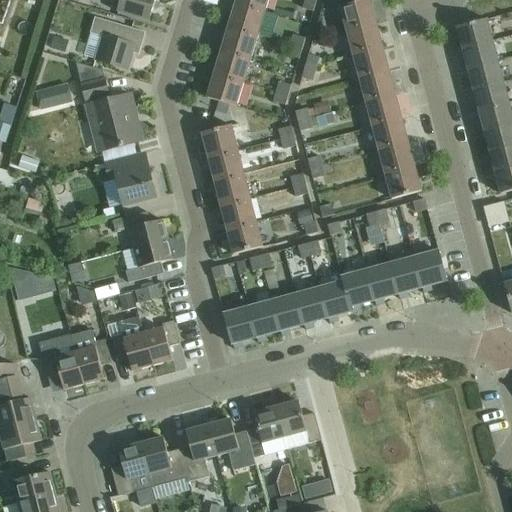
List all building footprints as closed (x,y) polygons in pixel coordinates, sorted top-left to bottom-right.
[(149,22),(155,0),(121,0),(118,13),(149,22)] [(237,0),(236,3),(265,12),(269,0),(237,0)] [(313,12),(317,1),(313,0),(305,0),(303,9),(313,12)] [(347,33),(377,25),(370,0),(341,8),(347,33)] [(265,12),(236,3),(229,27),(258,36),(265,12)] [(91,34),(87,47),(99,51),(96,60),(128,70),(133,54),(139,55),(146,33),(95,18),(91,34)] [(463,50),(493,42),(487,20),(457,28),(463,50)] [(383,49),(377,25),(347,33),(354,57),(383,49)] [(258,36),(229,27),(222,51),(251,59),(258,36)] [(324,45),(327,33),(316,30),(313,42),(324,45)] [(66,52),(69,40),(56,36),(52,48),(66,52)] [(294,36),(291,46),(303,49),(306,39),(294,36)] [(493,42),(463,50),(468,70),(498,63),(493,42)] [(303,49),(291,46),(288,55),(300,59),(303,49)] [(383,49),(354,57),(360,80),(390,72),(383,49)] [(251,59),(222,51),(215,74),(244,83),(251,59)] [(306,67),(316,70),(319,59),(309,56),(306,67)] [(86,102),(109,95),(103,71),(76,63),(86,102)] [(504,83),(498,63),(468,70),(474,91),(504,83)] [(313,82),(316,70),(306,67),(304,73),(302,79),(306,80),(313,82)] [(390,72),(360,80),(367,104),(396,96),(390,72)] [(244,83),(215,74),(208,99),(237,108),(244,83)] [(277,93),(289,96),(292,87),(280,83),(277,93)] [(504,83),(474,91),(479,112),(509,104),(504,83)] [(42,109),(72,101),(68,84),(37,92),(42,109)] [(289,96),(277,93),(274,103),(286,106),(289,96)] [(136,115),(131,95),(90,105),(102,152),(139,143),(132,116),(136,115)] [(396,96),(367,104),(373,128),(402,120),(396,96)] [(328,103),(314,107),(315,109),(317,117),(330,113),(328,103)] [(511,114),(509,104),(479,112),(485,132),(511,124),(511,114)] [(308,109),(296,113),(297,118),(298,123),(310,119),(317,118),(317,117),(315,109),(308,111),(308,109)] [(320,127),(333,124),(331,114),(317,118),(319,126),(320,127)] [(310,119),(298,123),(299,126),(301,132),(308,131),(313,129),(313,128),(319,126),(317,118),(310,119)] [(409,144),(402,120),(373,128),(379,152),(409,144)] [(0,124),(0,141),(4,143),(8,127),(0,124)] [(511,124),(485,132),(490,153),(511,146),(511,124)] [(209,159),(238,152),(232,127),(202,134),(209,159)] [(282,140),(294,137),(291,127),(279,130),(282,140)] [(296,147),(294,137),(282,140),(284,150),(296,147)] [(415,168),(409,144),(379,152),(386,175),(415,168)] [(511,168),(511,146),(490,153),(496,173),(511,168)] [(244,175),(238,152),(209,159),(215,183),(244,175)] [(124,208),(157,199),(150,169),(148,169),(145,155),(106,165),(110,181),(117,179),(124,208)] [(40,161),(24,156),(20,167),(37,172),(40,161)] [(311,170),(323,167),(320,157),(308,160),(311,170)] [(0,181),(13,185),(17,171),(0,166),(0,181)] [(325,177),(323,167),(311,170),(313,180),(325,177)] [(415,168),(386,175),(392,200),(422,192),(415,168)] [(511,168),(496,173),(501,195),(511,192),(511,168)] [(251,199),(244,175),(215,183),(221,207),(251,199)] [(294,188),(306,185),(304,175),(291,178),(294,188)] [(22,185),(20,191),(33,195),(35,189),(22,185)] [(309,195),(306,185),(294,188),(296,198),(309,195)] [(257,223),(251,199),(221,207),(227,231),(257,223)] [(428,210),(425,200),(413,203),(416,213),(428,210)] [(506,200),(489,207),(494,221),(511,214),(506,200)] [(323,219),(335,216),(332,205),(320,208),(323,219)] [(115,207),(104,210),(106,218),(117,216),(115,207)] [(43,208),(40,219),(49,222),(52,211),(43,208)] [(386,210),(376,213),(380,225),(390,222),(386,210)] [(299,226),(312,222),(309,211),(297,215),(299,226)] [(134,249),(168,241),(163,221),(151,224),(148,213),(113,222),(116,234),(129,230),(134,249)] [(380,225),(376,213),(367,216),(370,228),(380,225)] [(60,218),(59,223),(63,227),(68,227),(72,224),(72,219),(69,215),(64,214),(60,218)] [(257,223),(227,231),(234,256),(263,248),(257,223)] [(307,237),(319,234),(316,223),(304,226),(307,237)] [(331,237),(342,233),(339,223),(328,226),(331,237)] [(168,241),(134,249),(140,269),(126,272),(129,284),(164,275),(161,264),(173,260),(168,241)] [(309,245),(312,257),(322,254),(319,242),(309,245)] [(312,257),(309,245),(299,247),(302,259),(312,257)] [(439,252),(415,259),(423,288),(447,282),(439,252)] [(270,255),(261,257),(264,269),(273,267),(270,255)] [(264,269),(261,257),(250,260),(253,272),(264,269)] [(415,259),(391,265),(399,295),(423,288),(415,259)] [(399,295),(391,265),(367,272),(375,301),(399,295)] [(52,277),(9,267),(19,301),(56,291),(52,277)] [(215,280),(226,277),(223,267),(212,270),(215,280)] [(375,301),(367,272),(342,279),(343,283),(344,283),(351,308),(353,307),(375,301)] [(344,283),(343,283),(321,289),(329,319),(354,312),(353,307),(351,308),(344,283)] [(161,284),(136,291),(139,304),(164,297),(161,284)] [(95,292),(77,286),(83,306),(98,301),(95,292)] [(107,287),(95,290),(95,292),(98,301),(110,298),(107,287)] [(321,289),(297,296),(305,325),(329,319),(321,289)] [(131,293),(119,296),(123,308),(124,312),(136,309),(135,305),(131,293)] [(34,334),(69,326),(61,294),(27,302),(34,334)] [(305,325),(297,296),(273,302),(281,332),(305,325)] [(281,332),(273,302),(249,309),(257,338),(281,332)] [(257,338),(249,309),(224,316),(232,345),(257,338)] [(122,336),(111,339),(118,362),(129,359),(133,372),(153,367),(144,335),(140,318),(119,323),(122,336)] [(164,329),(144,335),(153,367),(173,361),(169,348),(181,345),(174,322),(163,325),(164,329)] [(76,353),(85,385),(105,380),(101,367),(112,364),(106,340),(95,343),(92,331),(71,337),(76,353)] [(85,385),(76,353),(71,337),(40,345),(41,351),(43,358),(49,381),(61,378),(64,391),(85,385)] [(0,429),(36,420),(31,399),(20,402),(14,377),(14,372),(14,365),(0,365),(0,429)] [(299,402),(277,408),(288,450),(322,441),(315,414),(303,417),(299,402)] [(259,429),(247,432),(254,459),(288,450),(277,408),(254,414),(259,429)] [(36,420),(0,429),(0,431),(3,442),(0,442),(0,465),(37,455),(34,444),(42,442),(36,420)] [(231,420),(209,426),(217,457),(229,454),(234,472),(256,466),(254,459),(247,432),(236,435),(231,420)] [(217,457),(209,426),(187,432),(191,447),(179,451),(187,479),(188,483),(210,477),(206,460),(217,457)] [(164,439),(142,445),(153,488),(187,479),(179,451),(168,454),(164,439)] [(123,466),(111,469),(119,497),(137,492),(141,508),(157,504),(153,488),(142,445),(119,451),(123,466)] [(19,504),(55,494),(50,473),(30,478),(27,466),(1,473),(7,494),(16,492),(19,504)] [(317,484),(303,487),(307,500),(320,496),(317,484)] [(60,511),(55,494),(19,504),(20,511),(60,511)] [(280,511),(281,510),(303,504),(300,495),(278,501),(280,511)] [(280,511),(275,511),(327,511),(328,511),(327,511),(311,511),(309,503),(303,504),(281,510),(281,511),(280,511)]
